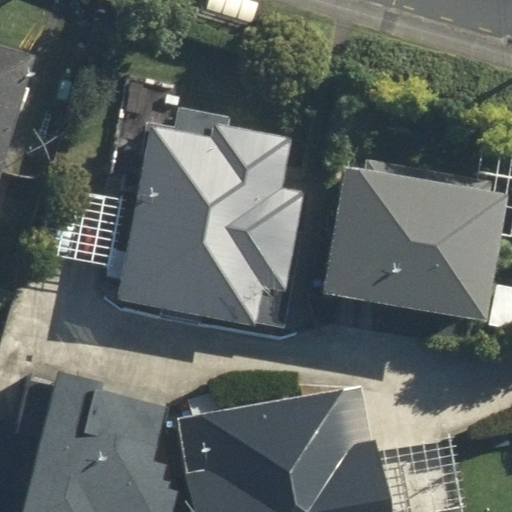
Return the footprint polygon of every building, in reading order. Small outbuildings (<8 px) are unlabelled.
[(0,193),(41,52),(0,40),(0,193)] [(156,126),(124,302),(260,325),(266,289),(287,292),(304,193),(291,191),(300,136),(220,123),(218,136),(156,126)] [(511,223),(511,183),(345,165),(330,296),(502,315),(511,223)] [(164,449),(176,408),(66,372),(62,384),(31,376),(19,419),(10,417),(0,454),(0,511),(176,511),(185,483),(173,480),(181,454),(164,449)] [(399,511),(376,380),(187,415),(204,511),(399,511)]
